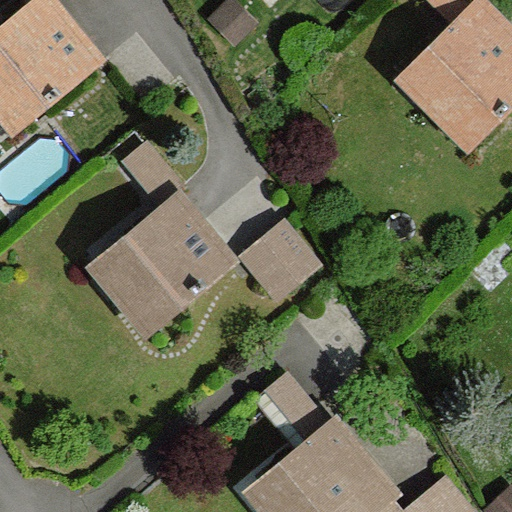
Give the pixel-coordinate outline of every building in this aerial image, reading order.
[(39,0),(37,0),(0,31),(0,111),(17,132),(96,68),(39,0)] [(419,0),(449,31),(474,8),(464,0),(419,0)] [(258,24),(235,1),(213,22),(237,46),(258,24)] [(511,106),(511,46),(474,8),(449,31),(410,69),(440,99),(430,108),(472,147),(511,106)] [(93,147),(144,110),(124,82),(73,119),(93,147)] [(150,189),(184,175),(165,131),(131,146),(150,189)] [(170,202),(102,256),(128,287),(118,297),(149,334),(226,268),(170,202)] [(283,220),(241,254),(279,301),(321,266),(283,220)] [(327,426),(261,481),(285,511),(284,511),(376,511),(390,501),(327,426)] [(473,511),(446,477),(404,510),(405,511),(473,511)] [(511,511),(511,488),(492,510),(493,511),(511,511)]
